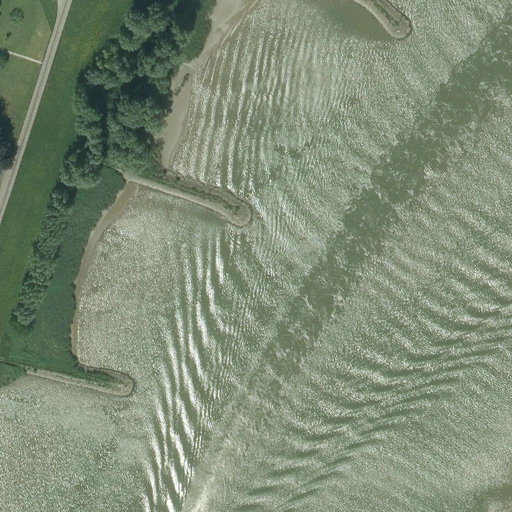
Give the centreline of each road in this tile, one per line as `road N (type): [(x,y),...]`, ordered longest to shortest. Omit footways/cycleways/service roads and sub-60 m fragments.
road 1 (track): [(25,234),(100,0)]
road 2 (tertiary): [(0,216),(68,0)]
